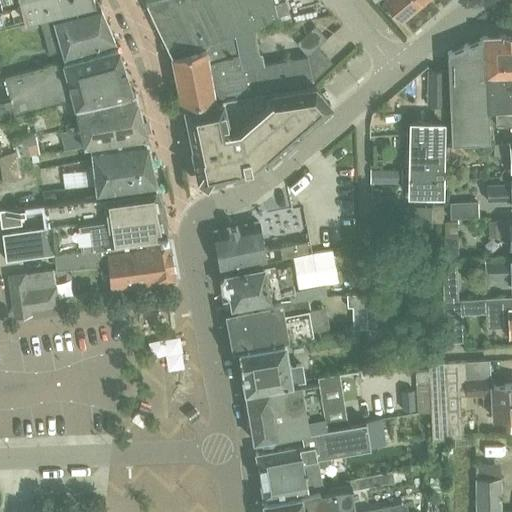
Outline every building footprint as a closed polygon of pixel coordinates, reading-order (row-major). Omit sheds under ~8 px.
[(0,0),(0,9),(20,5),(21,8),(24,20),(94,2),(93,0),(0,0)] [(160,0),(161,19),(174,19),(174,1),(182,1),(182,0),(160,0)] [(423,2),(421,0),(389,0),(404,18),(414,9),(417,10),(422,5),(422,3),(423,2)] [(62,57),(114,43),(98,4),(39,19),(48,53),(60,50),(62,57)] [(206,48),(172,56),(181,102),(312,78),(307,56),(264,63),(262,52),(259,53),(254,27),(234,33),(234,34),(205,44),(206,48)] [(347,51),(355,35),(343,29),(335,45),(347,51)] [(511,33),(483,35),(480,38),(447,51),(450,142),(489,141),(488,109),(507,108),(511,107),(511,33)] [(132,91),(132,90),(116,46),(61,61),(4,76),(9,96),(0,98),(0,118),(72,100),(73,100),(72,98),(79,97),(81,102),(132,91)] [(442,104),(443,69),(427,69),(426,104),(442,104)] [(223,98),(184,106),(195,164),(197,176),(195,176),(197,183),(199,182),(204,181),(204,180),(203,179),(220,176),(244,171),(243,165),(251,164),(261,155),(265,159),(331,102),(320,90),(314,83),(271,90),(272,92),(223,99),(223,98)] [(73,100),(72,100),(74,109),(79,127),(60,131),(64,149),(83,145),(142,136),(143,137),(145,137),(135,89),(132,90),(132,91),(81,102),(79,97),(72,98),(73,100)] [(53,125),(61,123),(56,107),(49,109),(53,125)] [(496,126),(511,125),(511,114),(496,114),(496,126)] [(442,153),(443,122),(410,121),(409,138),(426,139),(426,148),(428,148),(428,153),(442,153)] [(19,156),(39,153),(35,135),(14,139),(16,150),(17,156),(19,156)] [(442,165),(442,153),(428,153),(428,148),(426,148),(426,139),(409,138),(409,155),(405,155),(405,161),(409,161),(408,177),(426,177),(426,165),(442,165)] [(97,196),(154,188),(145,139),(91,147),(97,196)] [(511,169),(511,141),(510,142),(510,143),(493,143),(494,156),(511,155),(511,170),(511,169)] [(22,176),(19,156),(17,156),(16,150),(0,156),(0,159),(2,178),(22,176)] [(447,162),(447,170),(464,170),(465,162),(456,162),(447,162)] [(442,194),(442,165),(426,165),(426,177),(408,177),(408,194),(432,194),(432,202),(444,202),(444,195),(442,194)] [(402,182),(402,168),(370,168),(369,182),(402,182)] [(511,178),(511,183),(486,184),(487,201),(511,200),(511,203),(511,178)] [(146,239),(165,236),(163,227),(162,228),(152,188),(97,196),(57,202),(44,204),(45,209),(48,226),(2,232),(6,260),(53,254),(53,252),(66,250),(66,252),(110,244),(146,239)] [(43,195),(44,204),(57,202),(55,194),(43,195)] [(450,218),(478,217),(478,201),(450,202),(450,218)] [(0,210),(0,221),(1,227),(21,224),(20,212),(45,209),(44,204),(0,210)] [(432,206),(431,221),(444,222),(444,219),(445,205),(432,204),(432,206)] [(511,247),(511,218),(509,219),(488,220),(488,237),(509,236),(510,248),(511,247)] [(457,236),(457,220),(445,220),(445,237),(457,236)] [(217,229),(213,230),(216,243),(221,269),(223,269),(265,261),(265,260),(283,257),(284,258),(308,252),(306,240),(263,248),(263,246),(261,238),(258,222),(258,221),(217,229)] [(432,223),(418,223),(418,233),(432,233),(432,223)] [(172,279),(165,236),(146,239),(110,244),(66,252),(56,253),(59,269),(100,264),(101,271),(110,270),(112,288),(172,279)] [(511,287),(511,258),(510,259),(510,258),(484,259),(485,279),(511,278),(511,288),(511,287)] [(280,296),(280,295),(295,292),(289,261),(263,266),(224,273),(224,274),(222,279),(220,279),(225,306),(269,298),(280,296)] [(13,314),(60,306),(54,269),(7,276),(13,314)] [(370,328),(367,296),(366,296),(366,293),(346,294),(347,307),(352,307),(353,329),(370,328)] [(367,296),(370,328),(381,328),(379,296),(367,296)] [(487,328),(509,327),(510,337),(511,336),(511,309),(509,310),(509,297),(485,298),(487,328)] [(232,310),(224,312),(231,348),(236,347),(288,337),(289,339),(312,335),(308,310),(310,309),(308,298),(290,299),(280,300),(280,301),(232,310)] [(445,326),(463,325),(462,299),(444,299),(445,326)] [(285,341),(236,348),(243,389),(244,389),(291,382),(303,380),(301,363),(289,365),(285,341)] [(466,378),(466,361),(428,363),(428,369),(415,370),(417,412),(430,411),(432,439),(462,438),(460,395),(466,395),(466,396),(491,394),(492,417),(511,415),(511,383),(492,385),(492,376),(466,378)] [(366,368),(373,421),(396,418),(389,365),(366,368)] [(300,385),(245,394),(253,440),(300,432),(346,424),(338,372),(317,376),(318,382),(300,385)] [(414,389),(401,389),(403,410),(415,410),(414,389)] [(370,447),(365,420),(300,432),(302,444),(299,444),(254,452),(257,468),(260,480),(259,481),(262,497),(307,489),(307,488),(322,485),(316,456),(370,447)] [(375,511),(354,511),(351,489),(394,481),(392,471),(349,479),(351,487),(263,502),(263,511),(381,511),(375,511)] [(511,511),(511,510),(502,511),(501,477),(475,476),(474,511),(511,511)]
